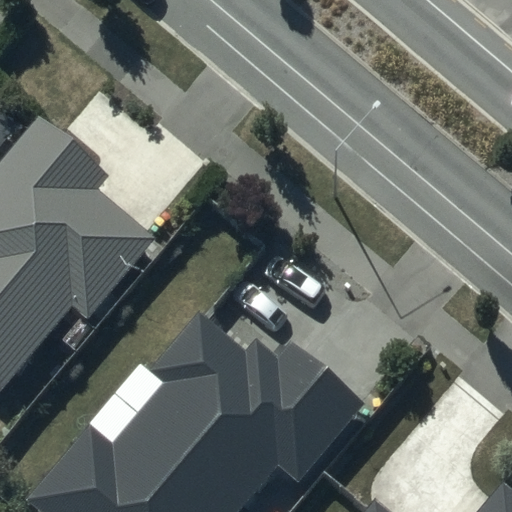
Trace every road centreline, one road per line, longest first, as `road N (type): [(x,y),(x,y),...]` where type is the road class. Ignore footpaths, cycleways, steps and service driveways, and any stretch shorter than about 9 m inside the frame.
road 1 (secondary): [(511,234),(230,0)]
road 2 (secondary): [(391,0),(511,101)]
